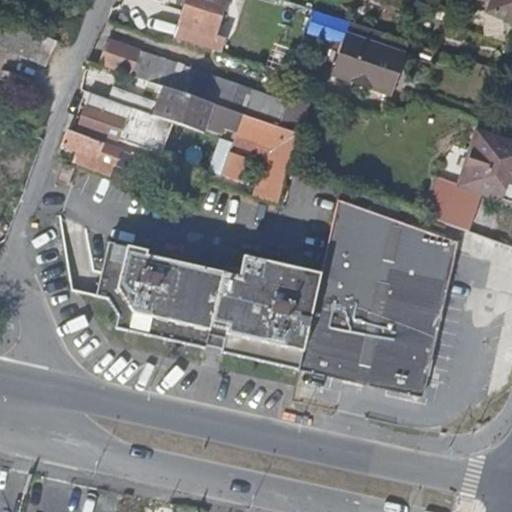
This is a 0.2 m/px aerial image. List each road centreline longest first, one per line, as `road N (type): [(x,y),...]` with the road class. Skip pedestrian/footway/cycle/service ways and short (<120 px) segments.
road 1 (residential): [(511,485),(37,385)]
road 2 (residential): [(28,439),(367,511)]
road 3 (residential): [(16,291),(17,237),(101,0)]
